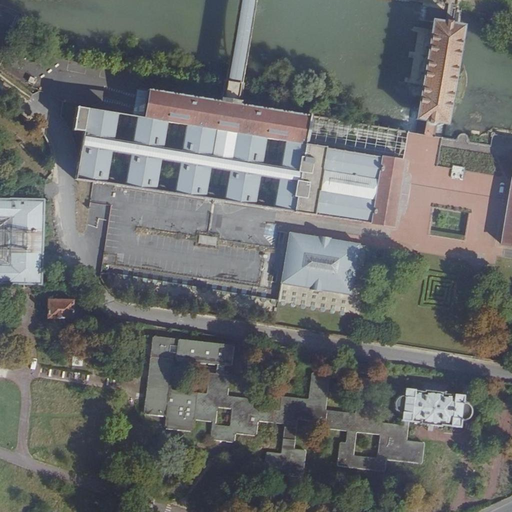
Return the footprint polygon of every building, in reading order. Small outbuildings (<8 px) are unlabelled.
[(238,0),(225,82),(240,84),(253,0),(238,0)] [(449,22),(434,20),(432,27),(430,27),(429,28),(428,29),(428,31),(429,32),(431,34),(428,56),(426,55),(424,56),(424,57),(423,60),(424,61),(425,62),(427,62),(422,88),(421,88),(419,89),(418,90),(418,91),(418,93),(418,94),(419,95),(421,95),(419,107),(417,107),(415,108),(415,110),(415,111),(416,112),(418,114),(417,119),(423,120),(435,121),(449,124),(451,117),(452,118),(453,117),(454,116),(454,113),(454,112),(452,111),(454,98),(455,98),(456,98),(458,96),(458,95),(458,94),(457,92),(455,91),(459,66),(462,65),(463,64),(464,63),(463,60),(462,59),(460,59),(463,37),(465,38),(467,37),(468,36),(468,35),(468,33),(467,32),(466,31),(464,31),(465,25),(449,22)] [(111,90),(124,92),(125,77),(112,75),(111,90)] [(180,152),(164,149),(168,123),(144,119),(137,118),(132,145),(113,141),(117,117),(78,110),(75,129),(84,131),(76,179),(80,180),(107,184),(112,155),(130,157),(126,184),(156,189),(160,161),(181,165),(177,193),(206,198),(211,169),(231,172),(226,199),(255,204),(259,176),(283,180),(279,208),(394,227),(396,215),(403,172),(405,160),(403,160),(304,144),(309,116),(240,105),(241,102),(238,101),(239,95),(238,95),(240,84),(225,82),(224,82),(222,93),(224,93),(223,98),(220,98),(219,104),(215,131),(184,126),(180,152)] [(137,118),(144,119),(148,92),(149,92),(137,90),(133,117),(137,118)] [(219,104),(148,92),(144,119),(215,131),(219,104)] [(304,144),(403,160),(407,134),(408,132),(329,119),(331,109),(310,106),(309,116),(304,144)] [(403,172),(396,215),(403,216),(404,216),(405,215),(406,214),(406,213),(407,208),(408,208),(412,183),(411,183),(412,177),(412,176),(411,175),(410,174),(409,173),(403,172)] [(511,180),(502,244),(511,245),(511,180)] [(0,285),(42,286),(44,199),(0,198),(0,285)] [(264,236),(275,237),(277,224),(265,223),(264,236)] [(358,305),(357,305),(366,246),(358,244),(358,243),(289,232),(288,233),(279,231),(269,289),(259,286),(105,262),(102,279),(112,292),(353,331),(356,329),(358,314),(357,313),(358,305)] [(216,246),(217,236),(199,234),(198,243),(216,246)] [(71,301),(46,301),(46,320),(71,321),(71,301)] [(227,377),(208,375),(205,394),(169,390),(171,361),(232,366),(234,347),(153,338),(143,414),(163,417),(162,426),(189,430),(190,421),(210,423),(208,440),(233,442),(234,432),(254,435),(256,421),(284,424),(280,454),(265,452),(263,474),(302,479),(305,450),(293,449),(297,419),(317,421),(316,429),(346,432),(344,444),(339,443),(336,467),(382,473),(384,460),(421,465),(424,443),(407,440),(409,422),(404,421),(403,426),(372,422),(377,382),(359,379),(355,413),(324,409),(329,375),(310,373),(306,399),(280,396),(278,410),(258,408),(258,402),(224,398),(227,377)] [(138,356),(142,342),(133,339),(129,354),(138,356)] [(151,344),(142,342),(138,356),(147,358),(151,344)] [(425,394),(406,392),(405,399),(399,398),(397,399),(395,402),(394,406),(394,409),(396,412),(398,414),(403,414),(402,421),(404,421),(409,422),(421,423),(421,426),(429,427),(439,428),(439,425),(459,428),(459,421),(462,419),(465,416),(465,413),(465,409),(462,404),(462,398),(443,396),(443,394),(425,392),(425,394)]
